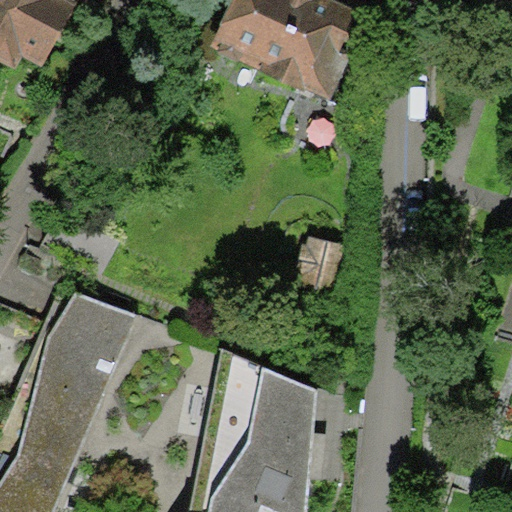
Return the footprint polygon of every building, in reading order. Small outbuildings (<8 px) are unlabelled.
[(88,0),(0,0),(0,67),(11,73),(19,59),(48,75),(88,0)] [(375,20),(334,1),(334,0),(234,0),(210,52),(333,110),(375,20)] [(128,232),(67,202),(43,250),(104,280),(128,232)] [(369,262),(310,239),(277,323),(336,346),(369,262)] [(57,511),(138,323),(60,293),(0,422),(0,511),(57,511)] [(309,511),(316,394),(226,355),(197,509),(194,511),(264,511),(265,511),(268,511),(309,511)]
